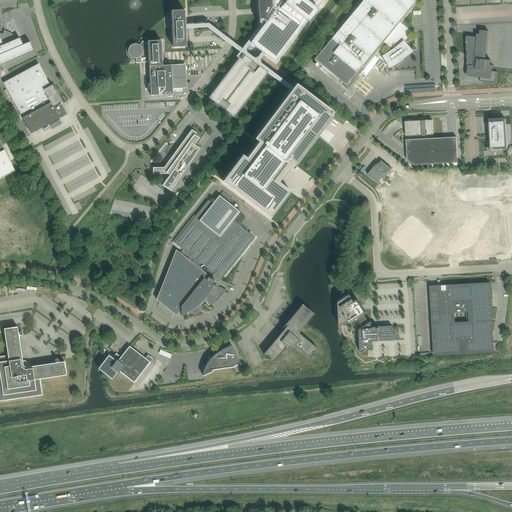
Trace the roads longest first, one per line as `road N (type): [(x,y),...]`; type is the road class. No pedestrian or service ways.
road 1 (unclassified): [(0,275),(80,290),(166,341),(206,339),(244,313),(279,244),(339,170)]
road 2 (motorway): [(505,379),(115,469)]
road 3 (motorway): [(511,424),(115,469)]
road 4 (motorway): [(125,483),(511,440)]
road 5 (unclassified): [(36,0),(68,80),(128,148),(159,135),(215,65),(232,32),(231,0)]
road 6 (motorway): [(125,483),(439,488)]
road 7 (unclassified): [(339,170),(373,201),(384,273),(507,267)]
road 8 (unclassified): [(339,170),(391,111),(453,103)]
road 9 (unknown): [(198,114),(211,125),(211,138),(169,192),(133,176)]
road 10 (motorway): [(0,504),(125,483)]
